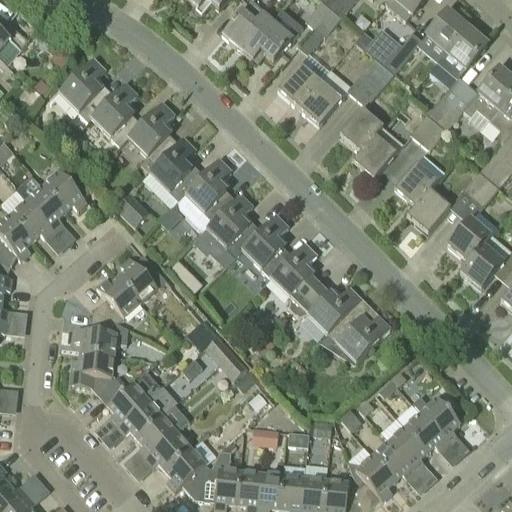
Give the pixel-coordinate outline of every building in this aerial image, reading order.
[(194,0),(189,7),(197,14),(205,5),(217,15),(230,0),(194,0)] [(330,15),(343,0),(326,0),(320,8),(330,17),(331,16),(330,15)] [(343,0),(330,15),(331,16),(341,24),(358,3),(360,0),(343,0)] [(393,0),(391,2),(385,10),(405,27),(427,0),(393,0)] [(243,59),(271,27),(249,8),(221,41),(243,59)] [(314,35),(330,17),(320,8),(304,27),(314,35)] [(271,27),(243,59),(252,67),(260,57),(273,68),(292,45),(281,36),(291,23),(282,15),(272,28),(271,27)] [(324,44),(341,24),(331,16),(330,17),(314,35),(324,44)] [(446,58),(467,34),(447,17),(426,41),(446,58)] [(0,67),(6,72),(20,55),(28,46),(7,29),(0,37),(0,67)] [(401,51),(381,34),(369,48),(363,55),(374,64),(373,64),(383,73),(401,51)] [(467,34),(446,58),(437,69),(456,85),(486,50),(467,34)] [(383,73),(392,81),(422,46),(412,38),(401,51),(383,73)] [(363,55),(369,48),(360,40),(354,47),(363,55)] [(74,61),(59,50),(54,58),(55,64),(56,70),(64,76),(74,61)] [(107,106),(107,105),(92,90),(105,77),(92,64),(57,99),(86,127),(89,124),(107,106)] [(356,104),(383,73),(373,64),(346,96),(356,104)] [(297,114),(319,89),(298,71),(276,97),(297,114)] [(366,112),(392,81),(383,73),(356,104),(366,112)] [(489,126),(511,99),(511,85),(498,74),(463,116),(470,122),(476,116),(489,126)] [(43,101),(50,92),(41,84),(33,93),(43,101)] [(126,142),(139,130),(123,114),(137,101),(124,89),(107,105),(107,106),(89,124),(117,151),(126,142)] [(319,89),(297,114),(318,132),(339,106),(319,89)] [(507,164),(511,158),(511,148),(507,145),(511,139),(511,99),(489,126),(500,136),(498,145),(502,149),(479,176),(489,185),(507,164)] [(436,129),(453,109),(443,101),(426,120),(436,129)] [(155,170),(177,150),(169,142),(161,134),(174,121),(161,108),(139,130),(126,142),(147,162),(139,170),(148,178),(155,170)] [(436,129),(446,137),(462,117),(453,109),(436,129)] [(359,159),(374,142),(382,133),(361,116),(339,141),(359,159)] [(24,130),(12,118),(2,129),(13,140),(24,130)] [(420,148),(436,129),(426,120),(410,140),(420,148)] [(429,156),(446,137),(436,129),(420,148),(429,156)] [(382,133),(374,142),(359,159),(351,168),(373,186),(395,160),(403,151),(382,133)] [(176,207),(183,200),(198,185),(182,169),(195,156),(183,143),(177,150),(155,170),(148,178),(147,178),(176,207)] [(3,148),(0,151),(0,165),(2,168),(13,159),(3,148)] [(511,158),(507,164),(489,185),(498,192),(511,176),(511,158)] [(206,235),(240,200),(239,200),(233,206),(218,190),(231,177),(218,164),(198,185),(183,200),(212,228),(205,234),(206,235)] [(413,213),(428,197),(436,188),(415,170),(393,196),(399,201),(413,213)] [(472,205),(489,185),(479,176),(462,196),(472,205)] [(43,193),(65,218),(72,212),(76,216),(85,209),(80,202),(88,195),(74,178),(65,185),(60,178),(43,193)] [(481,212),(498,192),(489,185),(472,205),(481,212)] [(58,225),(65,218),(43,193),(24,209),(51,239),(62,230),(58,225)] [(428,197),(413,213),(406,222),(427,240),(448,213),(428,197)] [(135,233),(150,220),(131,200),(116,213),(135,233)] [(234,262),(240,256),(254,241),(239,225),(252,213),(240,200),(206,235),(234,262)] [(44,245),(51,239),(24,209),(9,222),(31,248),(40,241),(44,245)] [(269,284),(292,261),(276,246),(288,233),(275,220),(254,241),(240,256),(269,284)] [(25,253),(31,248),(9,222),(0,229),(0,269),(10,276),(17,263),(20,267),(30,258),(25,253)] [(483,250),(489,242),(469,225),(446,251),(467,268),(481,251),(483,250)] [(292,318),(320,290),(304,274),(316,261),(304,249),(292,261),(269,284),(289,304),(286,312),(292,318)] [(501,268),(502,267),(483,250),(481,251),(467,268),(459,277),(480,296),(502,269),(501,268)] [(511,255),(511,257),(502,267),(501,268),(502,269),(511,276),(511,274),(511,255)] [(117,283),(141,310),(156,296),(155,295),(165,287),(143,261),(133,269),(129,264),(120,272),(124,277),(117,283)] [(178,266),(168,276),(175,283),(185,273),(178,266)] [(6,284),(10,276),(0,269),(0,307),(2,308),(3,297),(9,297),(11,285),(6,284)] [(123,326),(141,310),(117,283),(109,290),(105,285),(96,293),(106,305),(93,316),(114,328),(121,323),(123,326)] [(202,290),(195,283),(185,293),(193,300),(202,290)] [(320,349),(353,315),(361,306),(349,293),(336,306),(320,290),(292,318),(298,324),(307,321),(327,340),(319,348),(320,349)] [(511,317),(511,292),(500,307),(511,317)] [(353,315),(320,349),(353,370),(391,334),(377,321),(369,330),(353,315)] [(114,328),(93,316),(92,317),(90,337),(75,335),(74,348),(80,348),(79,358),(111,361),(112,349),(124,350),(125,335),(114,328)] [(189,321),(181,329),(188,337),(197,330),(189,321)] [(199,360),(205,355),(216,345),(201,328),(195,333),(185,343),(199,360)] [(262,336),(251,346),(258,354),(269,343),(262,336)] [(258,354),(265,361),(276,351),(269,343),(258,354)] [(218,370),(229,360),(216,345),(205,355),(218,370)] [(108,383),(111,361),(79,358),(78,368),(71,367),(70,379),(74,380),(73,390),(89,392),(106,411),(122,397),(112,383),(108,383)] [(229,360),(218,370),(231,385),(242,375),(229,360)] [(203,373),(194,364),(181,376),(189,385),(203,373)] [(376,370),(382,376),(386,372),(379,366),(376,370)] [(406,384),(400,377),(391,385),(397,392),(406,384)] [(254,386),(247,378),(234,389),(242,398),(254,386)] [(117,433),(158,396),(144,379),(122,397),(106,411),(114,420),(109,424),(117,433)] [(390,385),(378,397),(384,404),(396,392),(390,385)] [(134,444),(160,421),(174,408),(161,393),(158,396),(117,433),(125,442),(129,438),(134,444)] [(266,407),(258,398),(248,407),(256,416),(266,407)] [(422,423),(449,454),(456,441),(452,437),(460,430),(437,404),(422,423)] [(368,406),(358,414),(364,421),(374,412),(368,406)] [(351,437),(361,428),(349,414),(339,423),(351,437)] [(145,465),(174,438),(160,421),(134,444),(142,452),(137,457),(145,465)] [(441,461),(449,454),(422,423),(407,438),(428,463),(437,456),(441,461)] [(419,465),(428,463),(407,438),(396,425),(379,441),(387,449),(413,479),(423,470),(419,465)] [(330,442),(331,431),(313,429),(312,440),(330,442)] [(263,445),(264,435),(253,434),(252,439),(252,443),(263,445)] [(278,435),(264,434),(264,435),(263,445),(263,451),(276,452),(278,435)] [(164,477),(188,454),(174,438),(145,465),(153,474),(158,470),(164,477)] [(303,452),(304,439),(290,438),(289,450),(303,452)] [(406,486),(413,479),(387,449),(372,463),(394,488),(402,481),(406,486)] [(199,499),(206,484),(198,475),(203,471),(188,454),(164,477),(171,484),(166,489),(174,498),(181,492),(194,506),(199,499)] [(387,494),(394,488),(372,463),(363,471),(347,467),(357,495),(356,496),(362,511),(372,511),(380,505),(382,507),(391,499),(387,494)] [(290,471),(289,483),(328,484),(328,472),(290,471)] [(235,511),(236,511),(239,479),(217,477),(216,485),(206,484),(199,499),(194,506),(214,508),(213,511),(225,511),(226,511),(235,511)] [(257,511),(261,481),(239,479),(236,511),(257,511)] [(278,511),(282,483),(261,481),(257,511),(278,511)] [(301,511),(304,485),(282,483),(278,511),(301,511)] [(324,511),(326,487),(304,485),(301,511),(324,511)] [(362,511),(356,496),(346,495),(347,489),(326,487),(324,511),(362,511)] [(0,511),(13,511),(26,501),(18,493),(13,497),(7,490),(0,496),(0,511)] [(31,511),(33,510),(26,501),(13,511),(31,511)]
